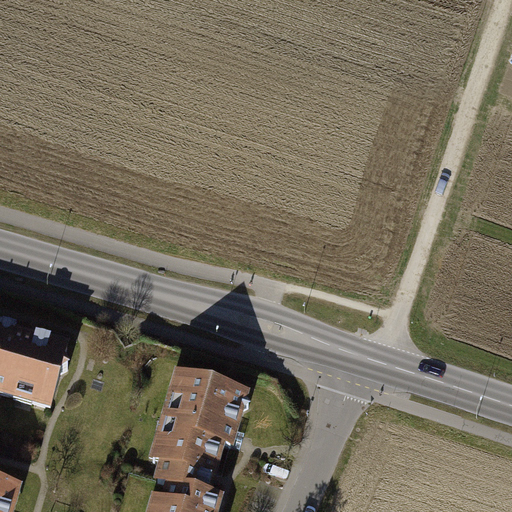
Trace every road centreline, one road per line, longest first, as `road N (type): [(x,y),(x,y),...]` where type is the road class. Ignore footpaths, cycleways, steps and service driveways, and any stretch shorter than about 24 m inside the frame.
road 1 (track): [(382,362),(501,0)]
road 2 (tertiary): [(361,355),(0,247)]
road 3 (residential): [(361,355),(298,511)]
road 4 (tertiary): [(509,406),(361,355)]
